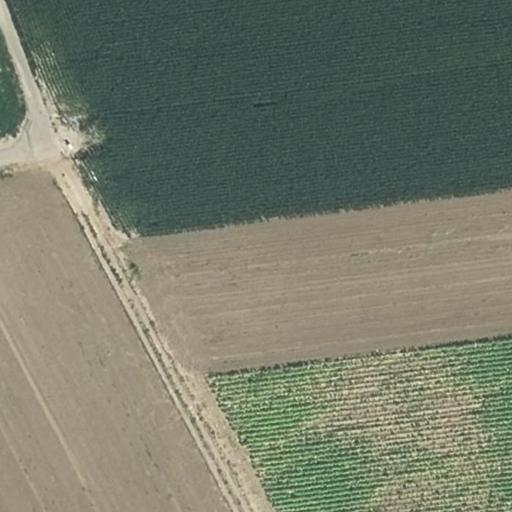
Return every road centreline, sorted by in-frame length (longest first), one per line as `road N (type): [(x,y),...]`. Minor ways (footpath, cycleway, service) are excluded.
road 1 (track): [(48,139),(244,511)]
road 2 (track): [(48,139),(0,12)]
